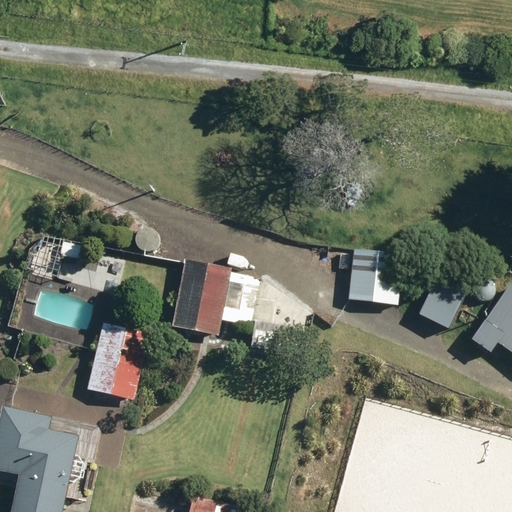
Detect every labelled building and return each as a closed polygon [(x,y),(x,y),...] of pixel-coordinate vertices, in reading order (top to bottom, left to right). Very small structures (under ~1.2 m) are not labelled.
[(87,247),(65,243),(63,256),(85,261),(87,247)] [(407,258),(357,252),(351,301),(401,307),(407,258)] [(153,258),(132,254),(130,266),(151,270),(153,258)] [(188,262),(174,328),(221,337),(224,322),(253,327),(263,280),(233,274),(233,271),(188,262)] [(479,282),(452,268),(428,311),(455,326),(479,282)] [(496,357),(502,347),(511,354),(511,291),(490,324),(488,322),(474,342),(496,357)] [(259,318),(254,349),(304,356),(308,325),(259,318)] [(105,324),(90,390),(136,401),(152,335),(105,324)] [(14,511),(66,511),(82,439),(52,432),(55,419),(5,409),(0,434),(0,472),(22,477),(14,511)] [(197,497),(193,511),(260,511),(261,511),(197,497)]
